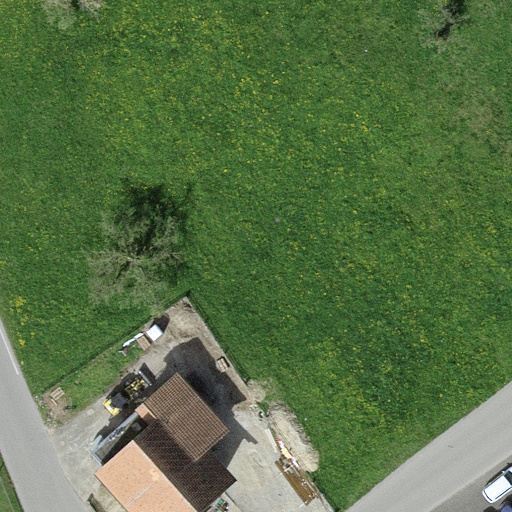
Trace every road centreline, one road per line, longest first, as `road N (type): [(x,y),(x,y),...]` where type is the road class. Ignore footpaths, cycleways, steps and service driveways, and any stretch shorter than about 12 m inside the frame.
road 1 (tertiary): [(511,420),(387,511)]
road 2 (tertiary): [(0,390),(50,511)]
